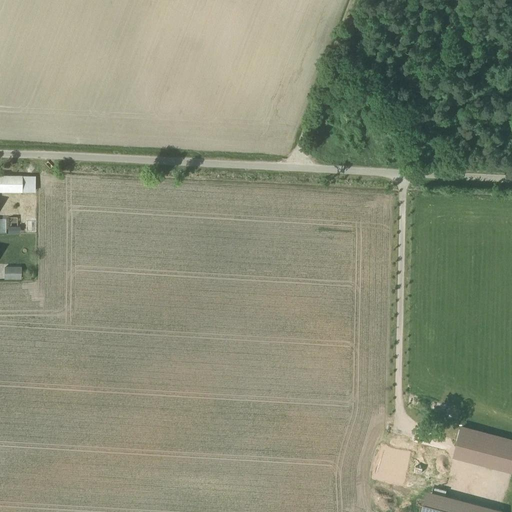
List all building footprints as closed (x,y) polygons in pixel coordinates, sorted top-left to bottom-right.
[(21,177),(0,176),(0,190),(21,191),(21,177)] [(15,267),(4,267),(4,281),(22,281),(22,273),(16,273),(14,272),(15,267)] [(412,442),(408,458),(417,461),(415,467),(423,469),(445,475),(451,452),(412,442)] [(496,452),(477,447),(468,481),(487,486),(496,452)] [(422,474),(423,469),(415,467),(417,461),(408,458),(406,465),(397,462),(391,486),(411,492),(415,472),(422,474)] [(468,483),(444,477),(439,496),(463,502),(468,483)]
